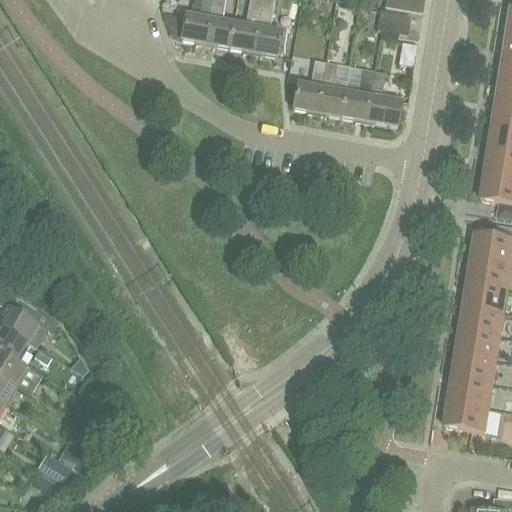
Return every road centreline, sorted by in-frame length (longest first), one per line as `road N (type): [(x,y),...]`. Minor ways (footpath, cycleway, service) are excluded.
road 1 (residential): [(105,511),(321,358),(375,285),(412,202),(422,157)]
road 2 (residential): [(422,157),(238,125),(198,106),(77,12)]
road 3 (residential): [(422,157),(448,0)]
road 4 (residential): [(511,474),(438,458),(429,511)]
